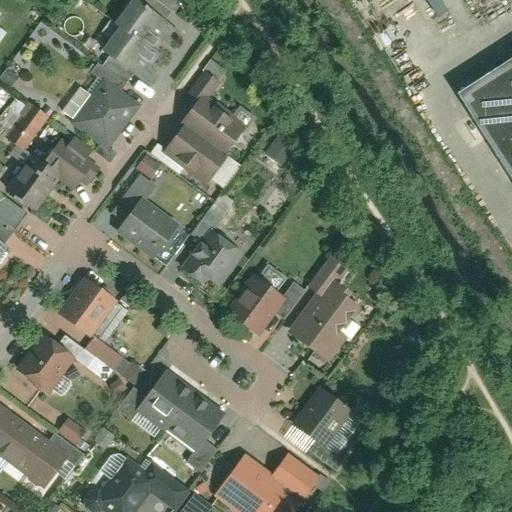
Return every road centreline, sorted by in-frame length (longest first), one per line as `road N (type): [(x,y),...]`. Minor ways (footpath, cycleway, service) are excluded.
road 1 (residential): [(194,306),(272,364),(246,396),(176,341),(176,329)]
road 2 (residential): [(76,238),(74,211),(162,92)]
road 3 (residential): [(76,238),(96,231),(194,306)]
